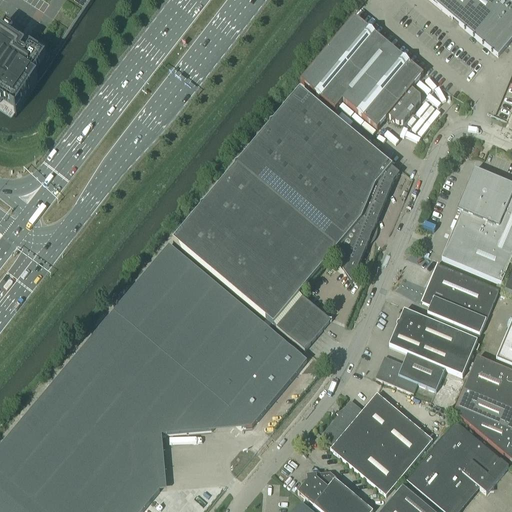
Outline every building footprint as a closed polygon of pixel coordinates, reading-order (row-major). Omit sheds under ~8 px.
[(0,0),(0,107),(15,117),(92,0),(0,0)] [(511,41),(511,6),(504,0),(428,0),(498,58),(511,41)] [(423,78),(354,20),(300,84),(335,113),(342,104),(377,133),(388,119),(397,126),(402,126),(409,117),(411,118),(415,114),(413,113),(420,104),(420,98),(412,91),(423,78)] [(392,169),(300,92),(272,124),(269,128),(251,150),(367,247),(369,241),(367,239),(367,237),(369,237),(370,237),(370,236),(370,234),(369,233),(370,232),(373,233),(376,226),(393,185),(393,184),(399,177),(391,170),(392,169)] [(367,247),(251,150),(238,166),(235,170),(203,207),(200,211),(173,243),(189,258),(272,327),(301,351),(304,354),(309,348),(330,324),(330,323),(299,297),(323,268),(332,258),(338,267),(339,266),(345,274),(347,276),(349,276),(351,276),(353,275),(355,273),(359,264),(360,264),(367,248),(367,247)] [(501,286),(511,259),(511,187),(493,180),(482,175),(474,172),(466,190),(457,213),(460,215),(441,261),(501,286)] [(252,429),(307,364),(268,331),(272,327),(189,258),(186,262),(169,248),(152,268),(107,322),(100,330),(72,364),(31,412),(0,449),(0,511),(143,511),(159,493),(154,438),(211,433),(244,430),(252,429)] [(479,338),(498,292),(438,267),(437,271),(436,275),(434,279),(431,283),(428,286),(426,288),(427,289),(421,305),(430,308),(427,316),(479,338)] [(462,380),(474,351),(477,352),(479,347),(476,345),(477,343),(404,313),(399,324),(397,325),(396,328),(396,330),(388,349),(407,357),(445,372),(462,380)] [(511,322),(495,362),(511,368),(511,322)] [(435,394),(445,372),(407,357),(403,367),(384,359),(382,363),(383,364),(384,367),(381,369),(380,368),(375,381),(413,397),(417,387),(435,394)] [(511,413),(511,375),(477,360),(463,393),(511,413)] [(511,413),(463,393),(455,411),(511,434),(511,413)] [(432,443),(376,397),(362,414),(350,403),(342,413),(344,414),(338,418),(319,441),(331,451),(330,452),(385,499),(432,443)] [(511,434),(455,411),(453,416),(511,464),(511,434)] [(493,488),(508,471),(455,427),(408,483),(441,511),(458,511),(477,490),(486,497),(488,494),(488,490),(489,488),(493,488)] [(369,511),(336,484),(334,482),(327,491),(313,479),(311,479),(297,495),(299,497),(300,496),(304,500),(303,501),(308,504),(313,507),(312,508),(317,511),(369,511)] [(430,511),(402,488),(382,511),(430,511)]
